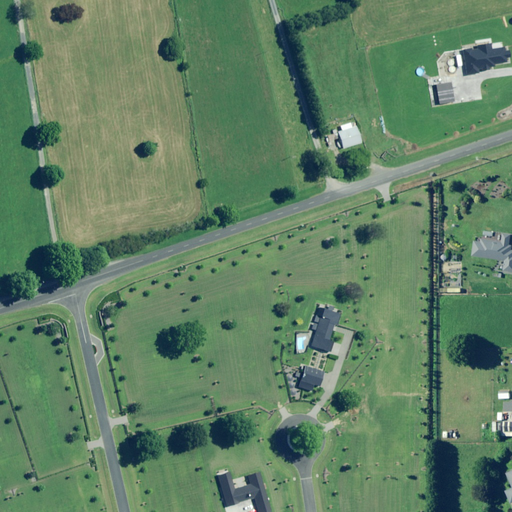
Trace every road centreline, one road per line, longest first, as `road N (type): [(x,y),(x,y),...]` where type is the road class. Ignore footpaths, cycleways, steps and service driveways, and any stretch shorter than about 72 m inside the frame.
road 1 (unclassified): [(72,285),(511,136)]
road 2 (unknown): [(72,285),(17,0)]
road 3 (residential): [(125,511),(72,285)]
road 4 (unknown): [(334,196),(270,0)]
road 5 (residential): [(302,463),(283,446),(290,423),(318,428),(321,444),(309,459)]
